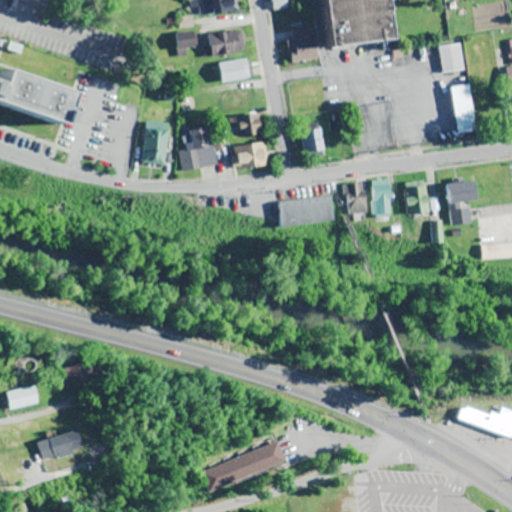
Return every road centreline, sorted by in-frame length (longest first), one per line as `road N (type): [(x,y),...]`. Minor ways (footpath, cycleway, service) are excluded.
road 1 (primary): [(511,491),(429,439),(321,391),(0,302)]
road 2 (residential): [(0,148),(130,185),(288,178)]
road 3 (residential): [(185,511),(333,476),(429,439)]
road 4 (residential): [(288,178),(511,145)]
road 5 (residential): [(288,178),(259,0)]
